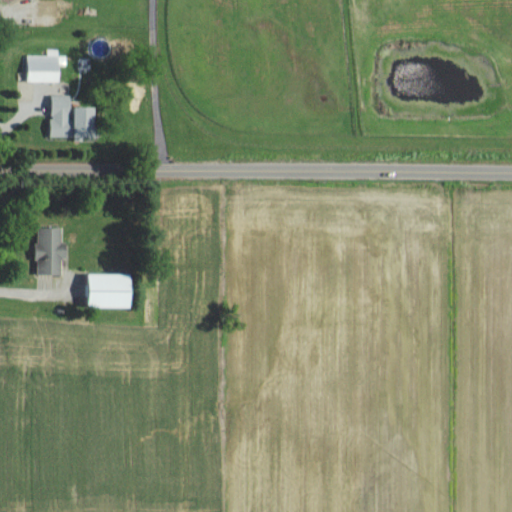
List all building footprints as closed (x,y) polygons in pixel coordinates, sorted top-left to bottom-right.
[(60,2),(38,3),(38,17),(60,17),(60,2)] [(62,82),(62,67),(68,67),(68,56),(60,56),(60,49),(48,50),(49,55),(29,55),(30,82),(62,82)] [(52,136),(98,137),(99,105),(74,105),(74,95),(53,95),(52,136)] [(64,273),(63,258),(70,258),(70,243),(64,243),(64,227),(38,227),(39,274),(64,273)] [(134,273),(91,273),(91,307),(134,307),(134,273)]
